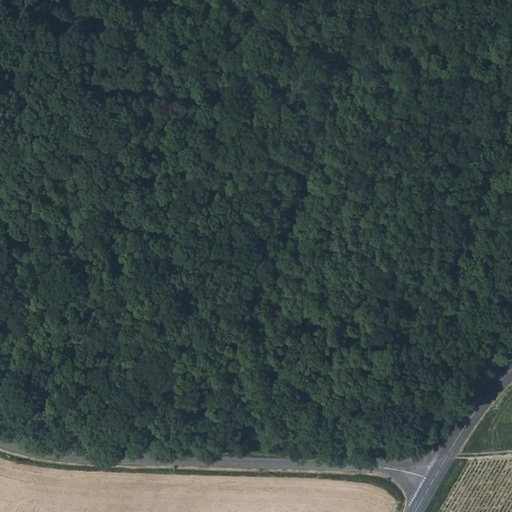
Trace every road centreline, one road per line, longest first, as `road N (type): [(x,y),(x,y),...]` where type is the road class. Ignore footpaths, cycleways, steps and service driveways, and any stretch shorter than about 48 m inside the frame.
road 1 (unclassified): [(0,445),(99,460),(390,469),(433,481)]
road 2 (secondary): [(511,369),(486,394),(433,481)]
